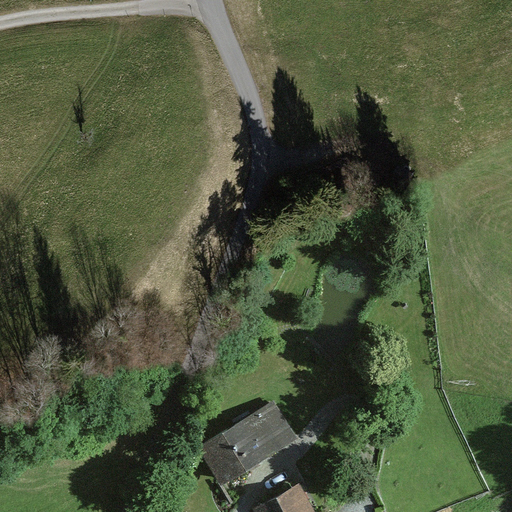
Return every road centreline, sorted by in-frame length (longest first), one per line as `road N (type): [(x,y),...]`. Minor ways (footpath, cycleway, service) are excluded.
road 1 (unclassified): [(209,0),(261,139),(249,213),(137,511)]
road 2 (track): [(0,22),(209,2)]
